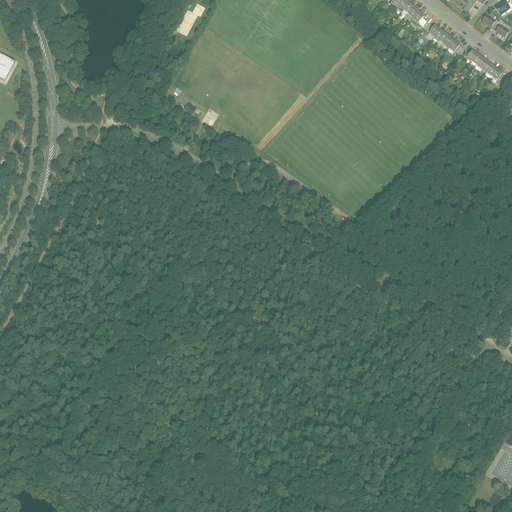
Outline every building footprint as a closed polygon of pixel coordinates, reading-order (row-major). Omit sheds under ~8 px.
[(398,0),(396,3),(417,23),(423,17),(404,0),(398,0)] [(476,0),(471,0),(463,11),(468,14),(478,1),(476,0)] [(510,9),(504,1),(495,8),(500,16),(510,9)] [(490,28),(495,22),(487,16),(482,22),(490,28)] [(453,53),(459,46),(434,26),(428,33),(453,53)] [(504,39),(509,33),(500,26),(495,33),(504,39)] [(465,59),(496,81),(501,74),(470,52),(465,59)] [(0,79),(6,83),(16,64),(0,55),(0,79)] [(189,104),(186,111),(195,115),(198,108),(189,104)]
